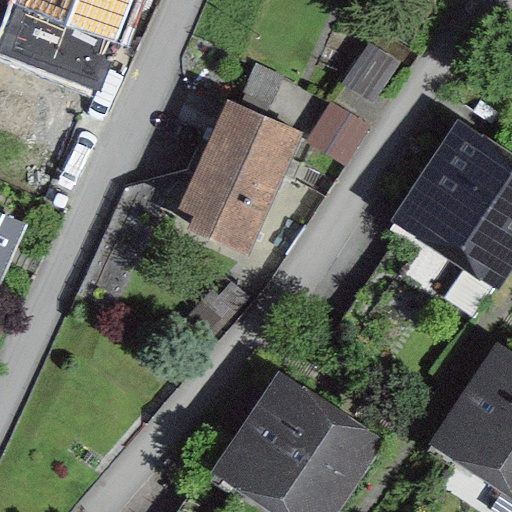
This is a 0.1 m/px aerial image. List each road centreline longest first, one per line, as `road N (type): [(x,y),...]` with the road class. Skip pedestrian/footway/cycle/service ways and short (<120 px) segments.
road 1 (residential): [(491,0),(256,313),(87,511)]
road 2 (residential): [(179,0),(0,406)]
road 3 (residential): [(511,305),(362,511)]
